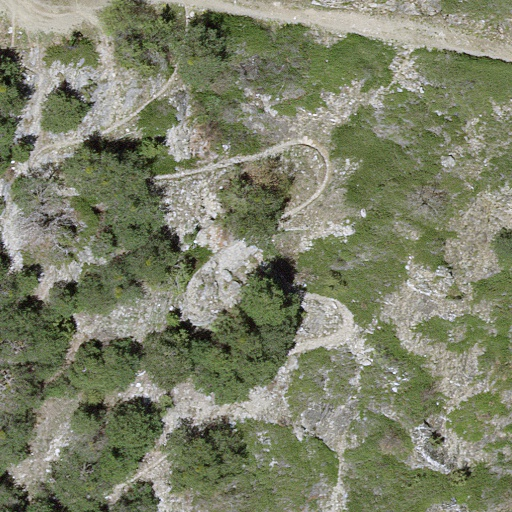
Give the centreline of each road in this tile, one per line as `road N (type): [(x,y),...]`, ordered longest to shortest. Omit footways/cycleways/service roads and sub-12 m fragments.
road 1 (track): [(511,52),(203,0)]
road 2 (track): [(147,0),(67,17),(4,0)]
